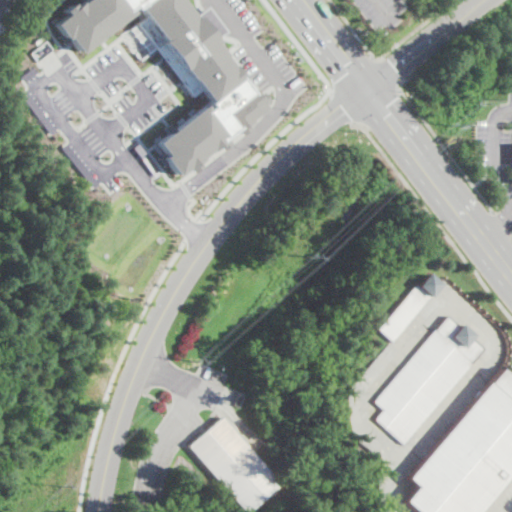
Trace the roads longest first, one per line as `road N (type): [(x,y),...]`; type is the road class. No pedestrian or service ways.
road 1 (tertiary): [(97,511),(124,403),(185,277),(257,183),(366,88)]
road 2 (primary): [(511,276),(366,88)]
road 3 (tertiary): [(366,88),(478,0)]
